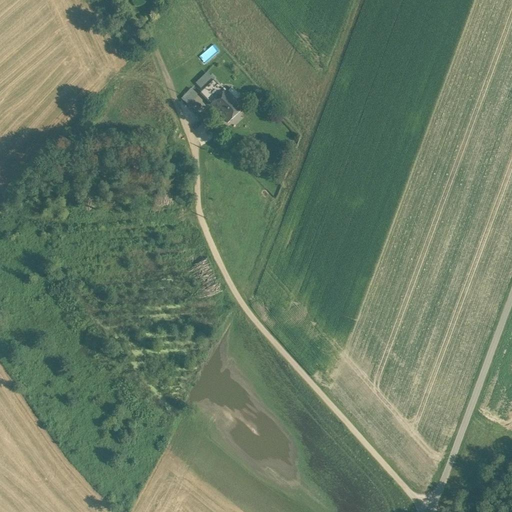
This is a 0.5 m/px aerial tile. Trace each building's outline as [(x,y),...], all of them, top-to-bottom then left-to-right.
[(207,74),(195,86),(201,93),(214,80),(207,74)] [(201,93),(200,94),(210,105),(225,90),(215,79),(214,80),(201,93)] [(240,97),(231,88),(227,92),(236,101),(240,97)] [(191,89),(181,99),(187,105),(197,95),(191,89)] [(210,105),(228,123),(243,108),(236,101),(227,92),(226,90),(225,90),(210,105)]
